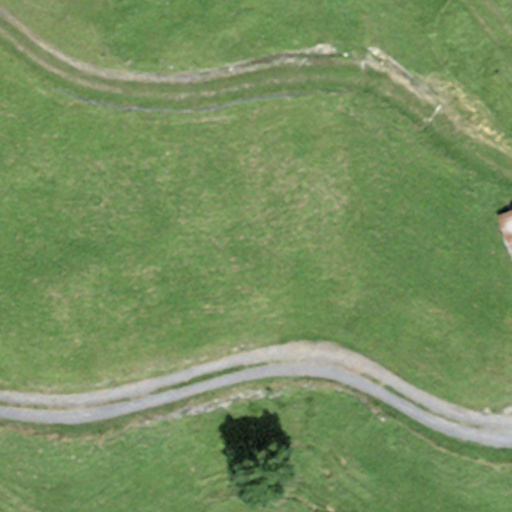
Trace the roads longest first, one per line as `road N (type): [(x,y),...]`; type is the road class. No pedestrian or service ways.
road 1 (track): [(511,171),(465,156),(413,99),(373,73),(291,69),(167,89),(94,81),(30,49),(0,23)]
road 2 (unclassified): [(0,405),(103,406),(227,372),(305,362),(356,373),(450,420),(511,432)]
